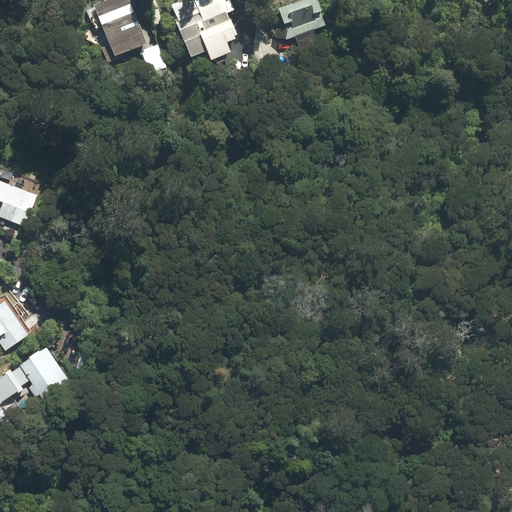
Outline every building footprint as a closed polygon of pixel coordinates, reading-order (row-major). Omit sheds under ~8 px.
[(142,44),(124,0),(118,0),(94,10),(112,55),(142,44)] [(199,13),(175,23),(189,55),(233,36),(223,15),(232,11),(227,0),(201,0),(194,3),(199,13)] [(322,27),(313,1),(278,12),(287,39),(322,27)] [(155,54),(144,58),(151,76),(163,71),(155,54)] [(33,198),(0,185),(0,201),(4,203),(0,213),(0,216),(22,225),(33,198)] [(26,337),(5,306),(0,308),(0,346),(4,352),(26,337)] [(67,385),(45,352),(0,381),(0,431),(8,427),(0,414),(0,403),(28,386),(39,403),(67,385)]
